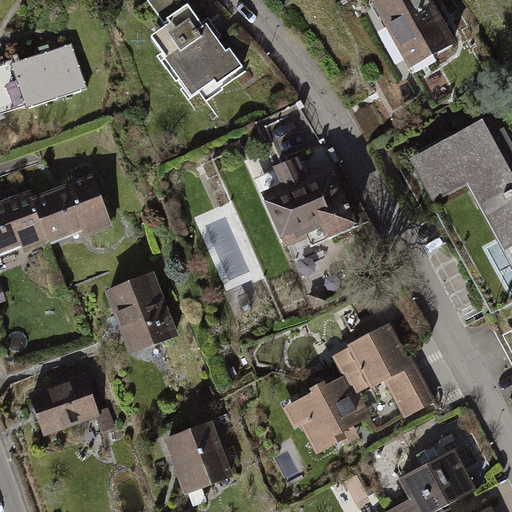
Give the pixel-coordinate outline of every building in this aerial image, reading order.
[(248,70),(182,0),(152,0),(149,4),(169,26),(150,43),(210,106),(248,70)] [(431,0),(366,0),(365,1),(412,76),(460,45),(431,0)] [(71,41),(13,63),(30,111),(89,90),(71,41)] [(13,63),(0,66),(0,114),(26,107),(13,63)] [(511,145),(496,117),(413,164),(439,208),(473,189),(509,255),(511,252),(511,145)] [(329,159),(262,191),(295,259),(362,227),(329,159)] [(29,194),(48,244),(113,219),(94,170),(29,194)] [(29,194),(0,205),(0,262),(48,244),(29,194)] [(180,338),(153,273),(105,292),(132,357),(180,338)] [(408,421),(441,404),(396,321),(337,353),(360,395),(385,382),(408,421)] [(103,417),(88,375),(29,397),(44,438),(103,417)] [(375,428),(347,375),(290,403),(317,456),(375,428)] [(217,419),(159,440),(181,499),(239,478),(217,419)] [(460,450),(403,481),(414,502),(419,511),(493,511),(495,511),(460,450)] [(419,511),(414,502),(393,511),(419,511)]
